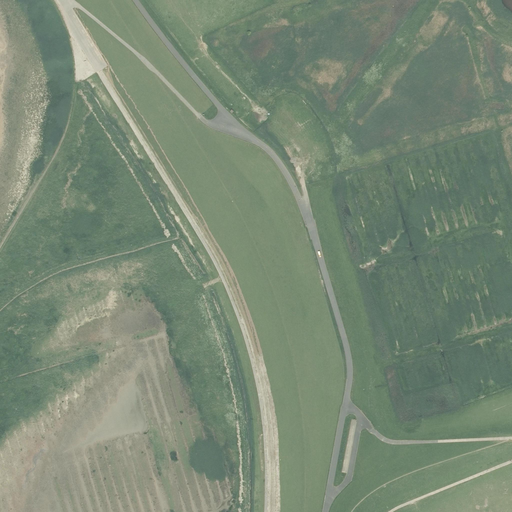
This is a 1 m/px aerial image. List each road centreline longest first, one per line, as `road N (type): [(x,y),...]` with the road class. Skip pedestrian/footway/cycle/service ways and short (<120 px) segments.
road 1 (track): [(267,511),(256,363),(225,274),(64,0)]
road 2 (track): [(76,0),(205,116)]
road 3 (track): [(511,434),(401,438),(382,435),(361,412)]
road 4 (track): [(383,511),(511,456)]
